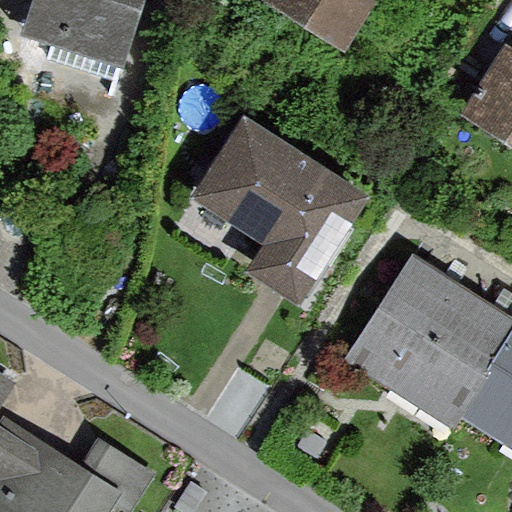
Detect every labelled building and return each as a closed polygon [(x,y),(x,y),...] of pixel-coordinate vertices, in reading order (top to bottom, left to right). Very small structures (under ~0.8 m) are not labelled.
[(31,0),(21,33),(52,43),(48,57),(114,78),(118,64),(121,65),(142,0),(31,0)] [(280,0),(343,40),(368,0),(280,0)] [(471,109),(511,134),(511,52),(508,50),(471,109)] [(229,165),(208,198),(276,241),(285,228),(295,234),(268,275),(297,294),(360,196),(245,122),(221,160),(229,165)] [(38,266),(92,301),(114,268),(60,232),(38,266)] [(403,364),(466,404),(511,331),(511,316),(457,281),(449,294),(404,266),(345,358),(389,387),(403,364)] [(511,426),(511,331),(460,414),(502,441),(511,426)] [(102,511),(112,497),(128,507),(150,474),(99,441),(79,472),(62,461),(57,470),(1,434),(3,430),(0,427),(0,395),(8,383),(0,378),(0,511),(102,511)]
